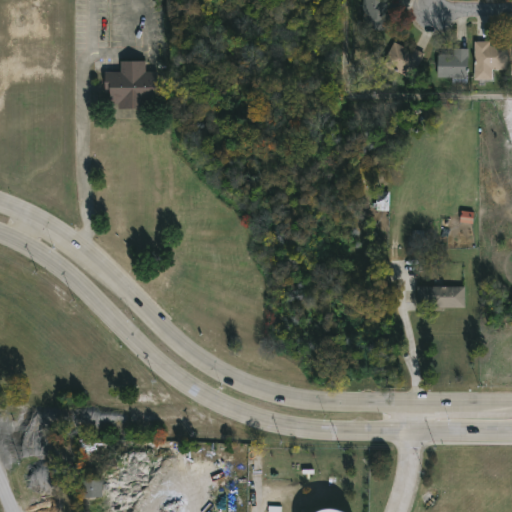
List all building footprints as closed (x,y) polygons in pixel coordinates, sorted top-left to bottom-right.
[(385,0),(385,31),(363,31),(363,0),(385,0)] [(409,78),(381,65),(392,41),(420,54),(409,78)] [(491,69),(491,79),(473,79),(473,42),(506,42),(506,69),(491,69)] [(436,78),(436,50),(466,50),(466,78),(436,78)] [(106,73),(106,108),(143,108),(143,99),(158,99),(158,72),(146,72),(146,62),(120,62),(120,73),(106,73)] [(465,287),(417,287),(416,308),(465,309),(465,287)] [(102,498),(102,481),(81,481),(82,499),(102,498)]
